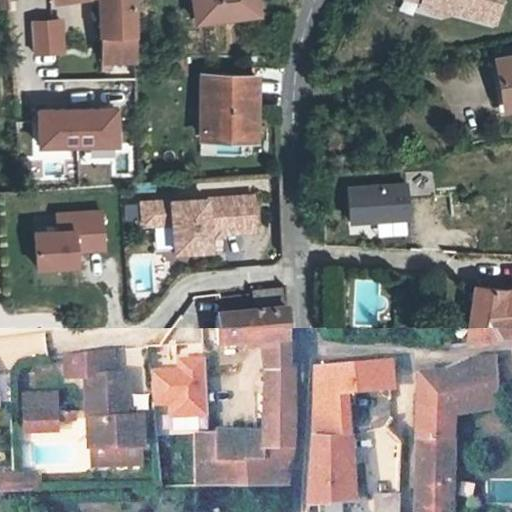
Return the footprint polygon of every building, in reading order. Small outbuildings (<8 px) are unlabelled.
[(48,0),(49,0),(96,0),(99,59),(133,58),(131,0),(48,0)] [(253,0),(192,0),(194,12),(254,3),(253,0)] [(453,6),(454,0),(457,0),(496,11),(499,0),(421,0),(428,7),(440,10),(453,6)] [(29,18),(31,53),(64,52),(63,16),(29,18)] [(511,52),(496,54),(503,95),(511,93),(511,52)] [(252,133),(249,72),(198,73),(200,134),(252,133)] [(36,145),(120,145),(120,103),(36,103),(36,145)] [(431,194),(429,168),(401,170),(402,180),(343,185),(346,219),(404,214),(403,196),(431,194)] [(253,228),(251,194),(139,203),(141,224),(171,222),(173,250),(208,247),(207,232),(253,228)] [(137,221),(137,202),(122,203),(122,221),(137,221)] [(35,268),(80,266),(79,250),(105,249),(103,206),(54,209),(55,225),(33,227),(35,268)] [(511,338),(511,287),(471,286),(466,347),(511,338)] [(261,344),(284,342),(281,295),(219,298),(217,298),(217,315),(212,315),(215,345),(261,344)] [(261,344),(261,369),(285,367),(284,342),(261,344)] [(83,375),(84,446),(124,445),(140,445),(139,415),(123,415),(122,372),(112,373),(106,373),(105,352),(64,356),(64,375),(83,375)] [(447,511),(448,410),(494,404),(492,357),(463,361),(457,366),(445,370),(415,376),(412,401),(411,440),(411,511),(447,511)] [(199,416),(196,361),(177,362),(178,373),(172,373),(142,375),(146,407),(164,406),(164,418),(199,416)] [(336,395),(357,393),(386,390),(382,362),(349,364),(332,367),(336,395)] [(285,367),(261,369),(258,434),(243,433),(242,455),(241,455),(241,490),(284,489),(283,468),(291,458),(289,367),(285,367)] [(314,418),(303,500),(304,505),(343,505),(338,435),(336,395),(332,367),(311,370),(316,417),(314,418)] [(397,383),(395,411),(407,412),(409,384),(397,383)] [(386,394),(364,395),(366,426),(388,425),(386,394)] [(52,399),(21,400),(21,416),(52,415),(52,399)] [(52,415),(21,416),(22,434),(53,433),(52,415)] [(243,433),(193,430),(194,490),(241,490),(241,455),(242,455),(243,433)] [(124,445),(84,446),(84,464),(140,464),(140,445),(124,445)] [(30,476),(5,477),(6,493),(31,493),(30,476)]
